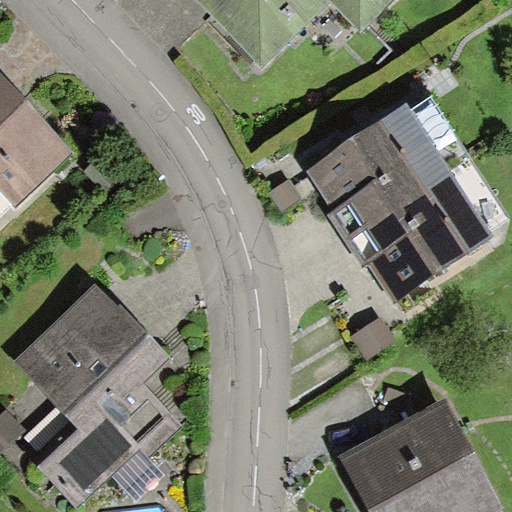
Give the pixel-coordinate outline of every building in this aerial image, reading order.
[(198,0),(258,60),(318,0),(326,0),(354,28),(381,0),(198,0)] [(0,216),(71,149),(0,74),(0,216)] [(403,101),(299,168),(318,198),(326,210),(319,214),(353,266),(360,261),(365,268),(388,304),(485,241),(478,230),(501,215),(425,97),(408,108),(403,101)] [(154,337),(80,263),(0,342),(0,345),(63,408),(24,447),(71,494),(164,402),(126,364),(154,337)] [(491,511),(501,507),(446,400),(337,455),(366,511),(491,511)] [(0,444),(18,428),(0,409),(0,444)]
